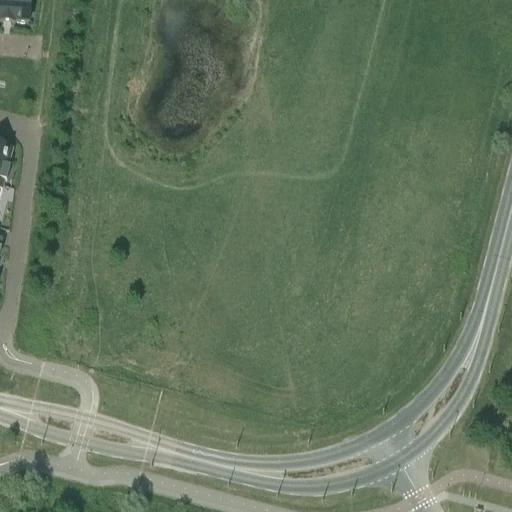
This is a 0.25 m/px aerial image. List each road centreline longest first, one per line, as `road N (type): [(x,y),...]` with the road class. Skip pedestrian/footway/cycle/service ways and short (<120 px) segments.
road 1 (tertiary): [(7,413),(81,444),(269,487),(333,486),(398,462)]
road 2 (tertiary): [(380,434),(338,454),(268,465),(51,411),(7,413)]
road 3 (residential): [(0,329),(29,172),(20,137),(0,123)]
road 4 (tertiary): [(398,462),(440,428),(470,385),(486,303)]
road 5 (tertiary): [(486,303),(438,385),(380,434)]
